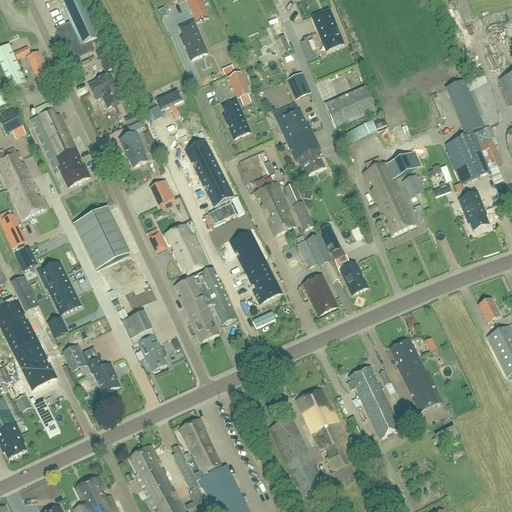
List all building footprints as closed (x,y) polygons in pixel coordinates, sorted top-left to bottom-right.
[(103,39),(85,0),(58,0),(71,26),(57,33),(71,63),(94,52),(91,45),(103,39)] [(192,0),(187,2),(197,24),(208,19),(199,0),(192,0)] [(450,23),(459,19),(448,0),(446,0),(440,3),(450,23)] [(329,13),(312,20),(326,54),(344,47),(329,13)] [(208,56),(193,23),(180,29),(183,39),(181,40),(185,48),(186,48),(188,53),(187,54),(191,63),(208,56)] [(454,37),(458,46),(474,40),(470,31),(454,37)] [(0,65),(12,91),(26,85),(9,48),(0,52),(0,65)] [(17,62),(30,56),(27,50),(14,56),(17,62)] [(106,75),(117,70),(109,51),(97,57),(106,75)] [(344,61),(350,59),(346,52),(341,54),(344,61)] [(38,84),(50,79),(38,55),(27,60),(38,84)] [(250,97),(240,75),(229,80),(238,102),(250,97)] [(114,85),(111,77),(95,84),(96,85),(89,88),(96,103),(103,100),(107,111),(123,104),(118,93),(119,92),(115,85),(114,85)] [(302,77),(288,83),(296,102),(310,96),(302,77)] [(511,77),(498,83),(507,107),(511,105),(511,77)] [(495,188),(503,184),(497,169),(502,167),(495,149),(498,148),(490,130),(499,126),(499,123),(496,114),(498,113),(495,108),(496,107),(484,79),(466,86),(485,132),(474,136),(495,188)] [(464,84),(450,89),(470,136),(484,131),(464,84)] [(365,90),(325,107),(335,132),(376,115),(365,90)] [(250,135),(236,102),(222,108),(226,117),(223,119),(227,127),(228,127),(230,132),(230,133),(234,142),(250,135)] [(38,119),(30,123),(54,171),(58,169),(68,190),(90,180),(84,168),(82,168),(79,162),(81,162),(60,117),(56,118),(50,105),(35,111),(38,119)] [(261,118),(269,115),(266,108),(258,111),(261,118)] [(281,122),(277,124),(287,146),(312,134),(309,126),(306,127),(297,108),(294,108),(279,114),(281,122)] [(26,137),(13,112),(0,118),(0,123),(7,140),(13,137),(16,142),(26,137)] [(131,136),(145,131),(141,122),(127,127),(131,136)] [(343,150),(376,133),(372,123),(358,130),(354,131),(338,140),(343,150)] [(312,134),(287,146),(295,163),(297,163),(301,172),(304,171),(307,180),(325,172),(319,160),(321,158),(318,152),(320,151),(312,134)] [(148,164),(144,157),(145,157),(136,136),(120,143),(127,159),(128,159),(133,171),(148,164)] [(462,187),(488,176),(472,137),(445,148),(462,187)] [(201,182),(219,173),(205,146),(188,156),(201,182)] [(0,176),(0,177),(7,192),(31,181),(23,166),(21,166),(18,161),(20,159),(18,155),(15,156),(12,150),(0,155),(0,161),(1,163),(0,163),(0,168),(3,175),(0,176)] [(419,164),(415,155),(407,159),(407,158),(387,167),(387,166),(385,166),(382,160),(365,167),(368,174),(363,176),(368,187),(371,185),(374,191),(370,194),(379,214),(380,213),(384,220),(386,219),(389,224),(386,226),(392,238),(414,228),(394,182),(414,173),(421,169),(419,164)] [(290,160),(284,163),(290,174),(296,172),(290,160)] [(433,170),(434,172),(435,177),(442,174),(439,168),(433,170)] [(201,182),(214,209),(232,200),(219,173),(201,182)] [(410,201),(417,198),(424,195),(416,178),(402,184),(410,201)] [(33,186),(31,181),(7,192),(12,203),(13,202),(23,223),(46,212),(40,199),(37,199),(35,194),(37,192),(34,186),(33,186)] [(160,208),(174,202),(166,184),(151,190),(160,208)] [(282,197),(277,185),(255,195),(258,201),(260,201),(263,206),(261,209),(275,240),(296,229),(290,215),(282,197)] [(302,205),(294,187),(285,191),(304,234),(314,230),(303,205),(302,205)] [(475,196),(459,203),(468,227),(470,226),(473,234),(489,227),(485,219),(483,214),(485,213),(481,204),(479,205),(475,196)] [(417,217),(424,214),(420,207),(414,210),(417,217)] [(85,221),(75,226),(96,272),(130,256),(109,210),(85,221)] [(12,218),(0,224),(14,251),(26,246),(12,218)] [(193,239),(186,227),(164,237),(169,247),(172,246),(175,253),(173,255),(185,276),(186,275),(189,280),(207,272),(209,271),(195,238),(193,239)] [(156,232),(147,237),(156,257),(167,252),(157,232),(156,232)] [(245,275),(266,264),(251,234),(229,245),(234,255),(237,254),(240,259),(237,261),(245,275)] [(340,282),(324,249),(319,238),(297,248),(308,271),(317,267),(319,270),(324,268),(332,285),(340,282)] [(205,257),(219,251),(216,243),(201,248),(205,257)] [(341,274),(352,298),(368,291),(364,283),(363,283),(361,279),(362,278),(358,270),(357,271),(355,266),(350,268),(342,250),(330,256),(339,275),(341,274)] [(29,251),(14,258),(22,275),(37,268),(29,251)] [(113,268),(126,297),(142,290),(138,281),(139,280),(136,273),(135,274),(129,260),(113,268)] [(260,308),(283,296),(266,264),(245,275),(252,288),(254,287),(256,293),(253,294),(260,308)] [(53,267),(38,274),(46,292),(48,291),(49,293),(69,284),(60,266),(54,269),(53,267)] [(236,322),(213,271),(192,280),(174,289),(177,294),(179,294),(181,300),(180,300),(200,346),(220,337),(207,308),(212,306),(222,328),(236,322)] [(318,320),(338,310),(322,278),(302,288),(318,320)] [(31,313),(39,309),(24,280),(16,283),(31,313)] [(69,284),(49,293),(61,318),(81,309),(77,300),(75,301),(72,295),(74,295),(69,284)] [(487,327),(501,320),(491,302),(478,309),(487,327)] [(27,323),(24,323),(22,319),(24,316),(19,304),(0,313),(0,327),(15,357),(38,345),(27,323)] [(117,304),(112,306),(116,316),(122,314),(117,304)] [(151,332),(143,316),(122,326),(134,350),(138,348),(145,362),(146,362),(153,375),(155,376),(160,373),(160,371),(167,368),(164,361),(166,360),(167,357),(165,352),(161,351),(160,351),(155,339),(143,345),(140,338),(151,332)] [(48,327),(55,342),(69,336),(61,320),(48,327)] [(506,380),(511,376),(511,327),(509,329),(487,340),(506,380)] [(182,354),(176,340),(169,344),(175,357),(182,354)] [(426,376),(410,342),(389,351),(394,362),(396,361),(399,368),(397,369),(419,415),(439,406),(431,389),(435,388),(429,375),(426,376)] [(47,362),(38,345),(15,357),(33,393),(56,381),(50,368),(47,368),(45,363),(47,362)] [(73,376),(87,370),(77,349),(63,356),(73,376)] [(104,370),(100,361),(87,367),(91,377),(92,376),(103,398),(120,390),(114,378),(115,377),(111,367),(104,370)] [(73,393),(78,391),(79,391),(68,367),(62,370),(73,393)] [(379,387),(371,369),(348,380),(351,385),(347,387),(350,394),(354,392),(370,424),(372,422),(375,428),(372,429),(379,443),(401,432),(382,393),(383,392),(381,387),(379,387)] [(395,395),(391,386),(385,373),(378,376),(384,389),(385,389),(390,398),(395,395)] [(331,414),(321,392),(297,403),(320,456),(326,454),(328,459),(326,462),(332,475),(333,476),(330,477),(336,488),(355,480),(354,477),(358,475),(354,466),(355,465),(346,446),(347,445),(333,413),(331,414)] [(23,415),(33,411),(26,398),(17,403),(23,415)] [(0,444),(2,448),(1,449),(4,456),(5,455),(9,463),(27,455),(23,447),(25,446),(16,427),(3,400),(0,401),(0,444)] [(204,481),(222,472),(218,464),(219,464),(205,433),(206,433),(200,422),(179,432),(204,481)] [(303,501),(321,492),(310,469),(313,468),(291,422),(269,432),(303,501)] [(440,450),(459,441),(454,430),(435,439),(440,450)] [(151,448),(129,461),(137,477),(135,479),(153,511),(208,511),(198,490),(199,490),(178,448),(173,451),(176,457),(172,458),(191,495),(189,496),(193,505),(185,509),(186,511),(182,511),(163,472),(161,474),(158,468),(160,465),(151,448)] [(183,457),(186,463),(192,461),(189,455),(183,457)] [(247,511),(227,469),(222,472),(204,481),(199,483),(213,511),(247,511)] [(130,476),(125,479),(129,486),(134,483),(130,476)] [(106,501),(103,495),(106,493),(99,479),(75,491),(84,508),(75,511),(116,511),(110,499),(106,501)]
